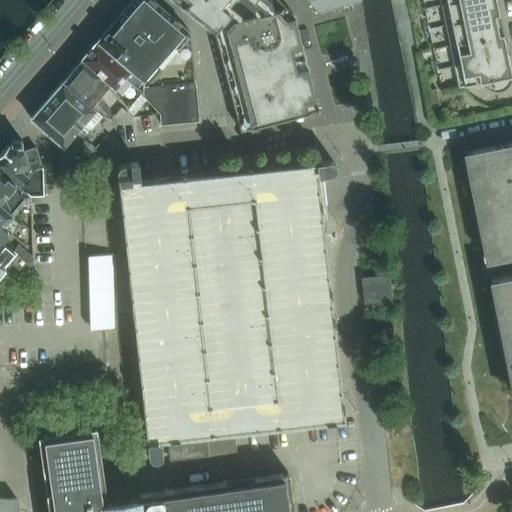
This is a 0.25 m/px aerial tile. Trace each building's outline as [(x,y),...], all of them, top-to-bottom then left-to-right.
[(133,0),(97,42),(131,71),(141,84),(146,98),(160,112),(161,124),(199,120),(191,32),(152,0),(133,0)] [(237,118),(240,130),(319,110),(294,15),(279,0),(175,0),(215,33),(237,118)] [(306,0),(315,9),(315,8),(341,2),(347,0),(306,0)] [(462,0),(424,8),(428,29),(499,14),(496,0),(462,0)] [(428,29),(433,49),(503,34),(499,14),(428,29)] [(433,49),(437,70),(508,55),(503,34),(433,49)] [(82,59),(110,84),(114,89),(118,93),(132,113),(144,99),(143,94),(141,84),(131,71),(97,42),(82,59)] [(441,90),(481,82),(484,87),(488,90),(494,92),(499,92),(504,90),(508,86),(511,81),(511,76),(508,55),(437,70),(441,90)] [(101,117),(105,120),(101,125),(109,132),(117,123),(110,117),(110,109),(106,105),(105,107),(102,105),(102,101),(98,97),(103,92),(110,84),(82,59),(63,81),(64,82),(96,110),(95,111),(102,116),(101,117)] [(82,137),(84,138),(101,117),(102,116),(95,111),(96,110),(64,82),(62,83),(32,118),(31,119),(48,132),(60,142),(64,146),(75,130),(82,137)] [(59,172),(59,184),(59,186),(83,185),(83,179),(83,171),(83,168),(83,162),(83,161),(82,137),(75,130),(64,146),(60,142),(58,146),(59,172)] [(31,195),(43,194),(43,184),(42,167),(36,147),(25,150),(23,148),(22,140),(17,140),(12,141),(12,145),(9,145),(8,145),(0,154),(0,168),(1,170),(31,195)] [(511,142),(504,144),(465,152),(472,187),(477,186),(485,227),(480,228),(487,262),(511,257),(511,274),(491,279),(498,314),(502,313),(511,360),(511,142)] [(321,199),(319,180),(318,176),(331,175),(333,174),(334,173),(335,172),(336,171),(336,170),(336,169),(336,168),(336,167),(336,165),(336,164),(335,163),(333,162),(332,161),(331,161),(329,161),(159,179),(140,181),(138,162),(122,164),(121,165),(120,165),(119,166),(118,167),(117,168),(117,169),(117,171),(117,172),(125,245),(142,400),(144,424),(148,453),(148,457),(148,458),(149,459),(149,460),(150,460),(151,462),(153,462),(154,462),(155,462),(157,462),(158,461),(159,460),(161,459),(161,458),(161,457),(162,456),(160,442),(169,441),(207,437),(236,433),(345,421),(341,384),(336,335),(325,234),(321,199)] [(30,195),(1,170),(0,169),(0,203),(13,215),(21,204),(30,203),(30,195)] [(7,229),(11,233),(21,222),(13,215),(0,203),(0,238),(2,240),(7,234),(7,229)] [(0,273),(10,262),(20,271),(27,262),(2,240),(0,238),(0,273)] [(112,254),(88,254),(91,329),(105,328),(114,328),(112,254)] [(34,276),(34,267),(27,262),(20,271),(26,276),(34,276)] [(388,274),(388,275),(363,278),(363,277),(362,277),(364,303),(366,303),(365,303),(391,300),(391,301),(392,300),(389,274),(388,274)] [(294,511),(288,472),(174,489),(134,494),(135,499),(131,500),(123,494),(117,495),(112,503),(107,503),(97,427),(38,435),(48,511),(294,511)] [(209,456),(238,452),(236,433),(207,437),(209,456)] [(207,437),(169,441),(171,460),(209,456),(207,437)] [(0,511),(16,511),(17,498),(0,497),(0,511)]
